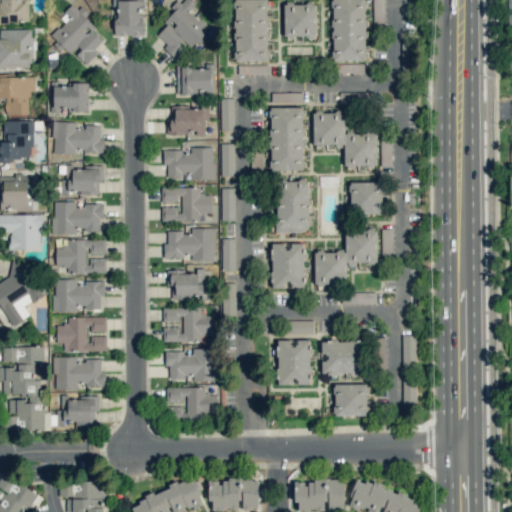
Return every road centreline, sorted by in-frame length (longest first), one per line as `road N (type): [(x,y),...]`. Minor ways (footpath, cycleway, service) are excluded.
road 1 (secondary): [(475,511),(472,0)]
road 2 (residential): [(138,448),(141,83)]
road 3 (residential): [(475,447),(138,448)]
